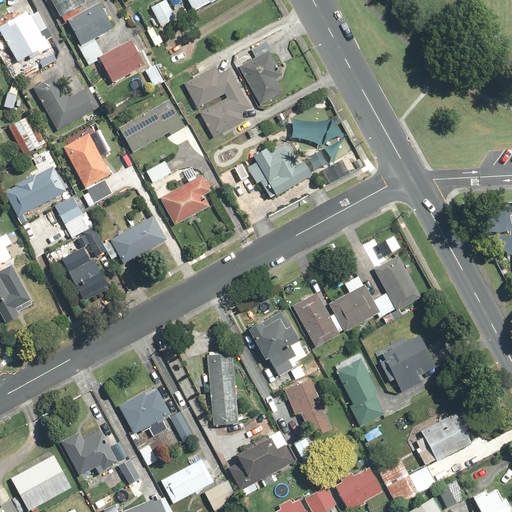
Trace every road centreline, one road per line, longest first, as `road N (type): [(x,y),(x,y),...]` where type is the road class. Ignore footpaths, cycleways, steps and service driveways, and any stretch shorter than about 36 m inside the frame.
road 1 (unclassified): [(0,400),(387,185),(413,181)]
road 2 (secondary): [(413,181),(313,0)]
road 3 (secondary): [(511,360),(413,181)]
